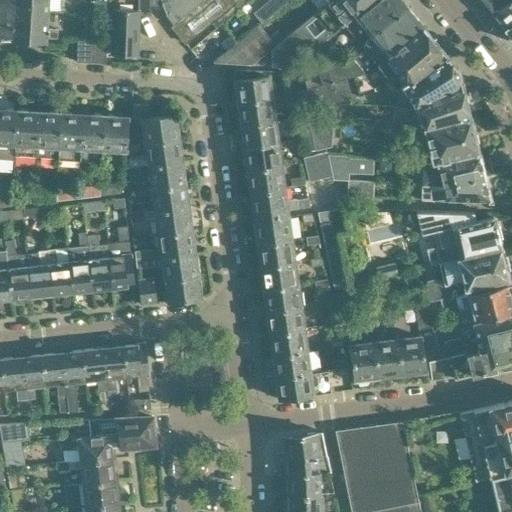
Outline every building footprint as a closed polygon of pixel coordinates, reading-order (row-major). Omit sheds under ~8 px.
[(18,39),(20,0),(0,0),(0,36),(10,37),(10,38),(18,39)] [(60,0),(20,0),(18,39),(47,40),(47,37),(57,38),(58,29),(48,28),(49,7),(60,7),(60,0)] [(138,0),(139,15),(150,16),(151,5),(158,6),(164,0),(138,0)] [(164,0),(158,6),(163,6),(171,27),(172,27),(205,0),(164,0)] [(205,0),(172,27),(185,43),(212,21),(236,2),(234,0),(205,0)] [(234,0),(236,2),(212,21),(217,28),(248,0),(234,0)] [(267,0),(253,13),(261,23),(289,0),(267,0)] [(344,23),(372,0),(330,0),(320,9),(277,44),(271,50),(272,65),(290,66),(344,23)] [(311,0),(320,9),(330,0),(311,0)] [(360,43),(406,5),(401,0),(372,0),(344,23),(360,43)] [(482,0),(493,13),(508,0),(482,0)] [(511,0),(508,0),(493,13),(506,29),(511,24),(511,0)] [(366,73),(423,26),(406,5),(360,43),(361,43),(350,53),(353,57),(364,71),(366,73)] [(136,56),(138,15),(138,10),(114,9),(112,55),(136,56)] [(259,23),(212,61),(252,64),(271,49),(271,50),(277,44),(259,23)] [(375,86),(389,78),(394,84),(405,82),(421,69),(424,73),(439,61),(441,63),(449,57),(446,54),(423,26),(366,73),(364,71),(307,89),(307,88),(296,92),(289,93),(291,105),(292,106),(297,105),(315,108),(376,90),(375,86)] [(92,62),(93,39),(77,39),(76,62),(92,62)] [(107,40),(93,39),(92,62),(105,63),(107,40)] [(353,57),(310,72),(311,77),(304,79),(307,88),(307,89),(364,71),(353,57)] [(461,84),(459,72),(458,69),(459,68),(449,57),(441,63),(439,61),(424,73),(421,69),(405,82),(394,84),(389,85),(397,99),(402,98),(407,106),(411,108),(461,84)] [(269,73),(269,72),(233,70),(236,91),(235,94),(236,100),(238,102),(238,104),(274,99),(271,73),(269,73)] [(407,106),(402,107),(410,131),(415,130),(469,117),(461,84),(411,108),(407,106)] [(291,105),(289,93),(281,94),(282,106),(291,105)] [(277,121),(274,99),(238,104),(240,113),(238,116),(239,122),(241,124),(241,126),(277,121)] [(150,118),(148,105),(133,103),(131,118),(141,118),(144,143),(178,138),(178,136),(179,133),(178,128),(177,126),(175,115),(150,118)] [(13,154),(16,111),(14,111),(11,109),(7,109),(4,110),(0,109),(0,159),(13,160),(13,154)] [(16,111),(13,154),(36,156),(37,146),(38,112),(28,111),(25,110),(20,110),(18,111),(16,111)] [(37,146),(36,156),(59,158),(59,147),(58,147),(60,113),(58,113),(55,112),(51,111),(48,113),(38,112),(37,146)] [(80,149),(82,115),(73,114),(70,112),(64,112),(62,113),(60,113),(58,147),(59,147),(59,158),(59,159),(80,160),(80,149)] [(103,150),(105,116),(104,116),(101,114),(95,114),(93,115),(82,115),(80,149),(103,150)] [(106,116),(105,116),(103,150),(125,151),(127,117),(117,116),(115,115),(109,115),(106,116)] [(292,126),(291,118),(290,117),(283,119),(284,127),(292,126)] [(477,152),(469,117),(415,130),(419,148),(429,145),(433,162),(433,163),(479,152),(478,152),(477,152)] [(280,143),(277,121),(241,126),(242,135),(241,138),(242,144),(244,147),(244,148),(280,143)] [(333,122),(311,124),(316,150),(331,147),(333,122)] [(492,138),(495,157),(510,155),(508,136),(492,138)] [(179,140),(178,138),(144,143),(146,155),(129,157),(129,168),(139,167),(147,166),(182,161),(180,150),(181,147),(180,142),(179,140)] [(297,146),(295,139),(286,141),(287,147),(296,146),(297,146)] [(283,165),(280,143),(244,148),(246,157),(244,160),(245,167),(247,168),(247,170),(283,165)] [(326,152),(303,158),(307,176),(309,182),(332,176),(327,155),(326,152)] [(484,175),(479,152),(433,163),(433,162),(421,161),(420,182),(420,183),(446,184),(484,175)] [(349,156),(327,155),(332,176),(333,179),(348,180),(349,173),(372,174),(373,159),(349,158),(349,156)] [(183,172),(182,161),(147,166),(150,188),(185,183),(185,182),(185,179),(185,174),(183,172)] [(286,187),(283,165),(247,170),(247,172),(246,174),(247,180),(249,182),(250,192),(286,187)] [(139,174),(139,167),(129,168),(128,176),(139,174)] [(489,199),(484,175),(446,184),(420,183),(420,182),(412,182),(412,197),(489,199)] [(306,183),(304,176),(291,178),(292,185),(306,183)] [(348,180),(348,195),(373,196),(374,180),(348,180)] [(122,192),(122,183),(101,185),(100,195),(122,192)] [(185,186),(185,183),(150,188),(154,210),(154,211),(188,206),(187,195),(188,193),(187,189),(185,186)] [(100,195),(101,185),(78,187),(78,197),(100,195)] [(78,197),(78,187),(55,190),(56,199),(78,197)] [(289,217),(288,210),(288,209),(309,206),(310,204),(309,198),(297,199),(297,198),(288,199),(286,187),(250,192),(251,193),(249,196),(250,202),(252,204),(255,222),(289,217)] [(56,199),(55,190),(33,191),(34,202),(56,199)] [(27,192),(26,194),(27,203),(34,202),(33,191),(27,192)] [(11,193),(0,194),(0,206),(12,205),(11,193)] [(124,197),(114,198),(114,208),(125,207),(124,197)] [(105,209),(104,199),(83,202),(85,212),(105,209)] [(143,202),(130,204),(131,212),(144,211),(143,202)] [(64,213),(62,204),(42,207),(43,215),(64,213)] [(188,206),(154,211),(157,234),(191,229),(191,228),(192,225),(191,220),(189,217),(188,206)] [(43,215),(42,207),(22,209),(23,217),(43,215)] [(338,231),(333,208),(318,211),(334,287),(349,284),(338,231)] [(338,231),(348,229),(344,208),(333,208),(338,231)] [(23,217),(22,209),(2,211),(3,219),(23,217)] [(145,220),(144,211),(131,212),(132,222),(145,220)] [(476,220),(474,212),(416,211),(422,232),(433,230),(438,247),(426,250),(429,265),(441,263),(440,262),(501,247),(493,215),(476,220)] [(303,222),(314,220),(315,220),(313,212),(302,214),(303,222)] [(292,240),(289,217),(255,222),(256,232),(255,235),(255,241),(258,243),(258,244),(292,240)] [(131,265),(126,225),(118,226),(120,242),(107,243),(112,287),(133,285),(131,265)] [(191,229),(157,234),(160,256),(194,252),(193,242),(194,239),(193,235),(191,232),(191,229)] [(80,247),(67,248),(72,291),(74,291),(76,293),(81,292),(82,290),(92,289),(86,235),(86,232),(79,233),(80,247)] [(112,287),(107,243),(100,244),(98,234),(86,235),(92,289),(112,287)] [(320,242),(318,235),(306,236),(307,244),(320,242)] [(31,296),(27,253),(16,255),(14,239),(5,240),(6,250),(11,298),(31,296)] [(295,262),(292,240),(258,244),(259,254),(258,257),(258,264),(261,266),(261,267),(295,262)] [(509,279),(501,247),(440,262),(441,263),(445,284),(437,279),(421,282),(425,301),(427,300),(427,302),(441,299),(466,293),(465,289),(509,279)] [(67,248),(56,249),(47,249),(52,293),(61,292),(63,294),(69,293),(70,292),(72,291),(67,248)] [(148,248),(135,250),(136,258),(149,257),(148,248)] [(52,293),(47,249),(38,250),(39,252),(27,253),(31,296),(52,293)] [(11,298),(6,250),(0,250),(0,300),(0,301),(2,299),(11,298)] [(194,252),(160,256),(161,265),(163,279),(198,274),(197,274),(199,271),(198,267),(196,264),(194,252)] [(159,256),(149,257),(136,258),(137,268),(160,265),(159,256)] [(324,264),(323,256),(311,258),(312,266),(324,264)] [(298,284),(295,262),(261,267),(262,276),(261,279),(262,286),(264,288),(298,284)] [(395,262),(376,266),(379,277),(397,272),(395,262)] [(198,274),(163,279),(166,302),(197,298),(200,293),(198,274)] [(137,278),(140,305),(157,303),(154,276),(137,278)] [(329,286),(327,278),(315,280),(316,289),(329,286)] [(511,293),(509,283),(466,293),(441,299),(443,308),(457,304),(462,322),(462,324),(511,313),(511,293)] [(301,306),(298,284),(264,288),(265,298),(264,302),(265,308),(267,310),(301,306)] [(346,289),(336,291),(338,301),(348,299),(346,289)] [(432,326),(427,302),(427,300),(425,301),(415,304),(419,328),(432,326)] [(304,328),(301,306),(267,310),(267,312),(265,315),(266,322),(268,324),(270,332),(304,328)] [(392,310),(384,311),(386,326),(395,324),(392,310)] [(511,342),(511,313),(462,324),(462,322),(457,323),(461,339),(438,345),(434,330),(424,332),(428,354),(428,361),(511,342)] [(338,322),(336,314),(325,316),(326,324),(338,322)] [(371,330),(370,321),(362,322),(363,331),(371,330)] [(307,351),(304,328),(270,332),(270,335),(268,338),(269,344),(272,347),(273,355),(307,351)] [(421,334),(397,337),(402,374),(404,373),(405,377),(414,376),(414,372),(425,370),(421,334)] [(343,344),(341,336),(330,338),(331,346),(343,344)] [(402,374),(397,337),(373,339),(378,376),(380,376),(381,380),(391,379),(390,375),(402,374)] [(378,376),(373,339),(350,342),(354,379),(357,379),(358,383),(368,381),(367,377),(378,376)] [(452,378),(511,363),(511,342),(428,361),(431,380),(452,378)] [(149,389),(144,346),(144,344),(123,346),(126,377),(138,376),(139,390),(149,389)] [(123,346),(103,349),(109,402),(117,402),(115,378),(126,377),(123,346)] [(109,402),(103,349),(95,349),(94,349),(82,350),(86,380),(97,379),(101,410),(109,409),(109,402)] [(75,381),(86,380),(82,350),(71,351),(71,352),(62,353),(68,411),(78,410),(75,381)] [(310,373),(310,372),(307,351),(273,355),(273,357),(272,360),(273,366),(275,368),(276,378),(310,373)] [(68,411),(62,353),(42,355),(45,385),(46,393),(58,392),(60,411),(68,411)] [(42,355),(22,357),(28,413),(32,413),(31,398),(35,398),(34,386),(45,385),(42,355)] [(28,413),(22,357),(13,358),(13,357),(2,359),(5,389),(17,387),(18,414),(28,413)] [(349,367),(347,359),(336,360),(337,368),(349,367)] [(331,392),(328,371),(328,370),(310,372),(310,373),(276,378),(279,399),(331,392)] [(150,398),(149,398),(128,399),(129,409),(151,407),(150,398)] [(459,413),(475,481),(492,476),(511,471),(511,399),(478,408),(479,408),(459,413)] [(154,445),(151,417),(116,419),(116,418),(89,419),(91,434),(91,436),(117,434),(119,444),(119,448),(154,445)] [(30,439),(28,421),(0,422),(0,429),(2,441),(30,439)] [(334,430),(350,511),(420,511),(402,421),(334,430)] [(327,454),(322,432),(284,437),(287,474),(320,472),(320,471),(331,471),(327,454)] [(112,445),(119,444),(117,434),(91,436),(91,434),(60,438),(61,450),(80,448),(81,460),(113,458),(112,445)] [(114,468),(113,458),(81,460),(57,462),(57,470),(82,469),(84,483),(116,480),(115,477),(118,476),(117,469),(114,468)] [(18,492),(13,464),(7,466),(6,466),(11,493),(18,492)] [(511,511),(511,471),(492,476),(499,511),(511,511)] [(320,494),(320,472),(287,474),(288,484),(286,486),(286,492),(288,493),(288,497),(320,495),(320,494)] [(117,489),(116,480),(84,483),(64,485),(66,507),(118,502),(118,499),(120,497),(119,491),(117,489)] [(321,511),(322,494),(320,494),(320,495),(288,497),(289,506),(286,508),(286,511),(321,511)] [(23,500),(13,502),(15,511),(25,510),(23,500)] [(118,511),(118,502),(66,507),(66,511),(118,511)]
